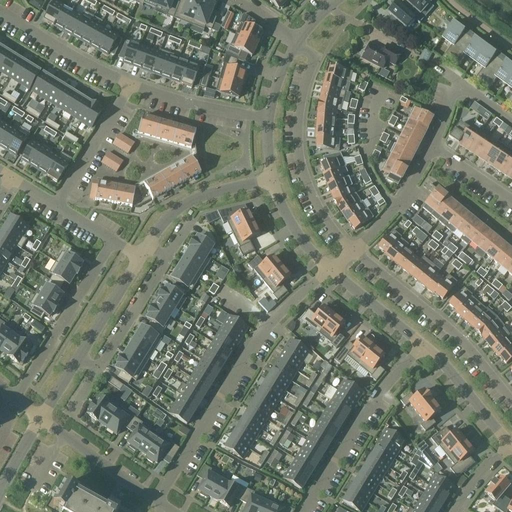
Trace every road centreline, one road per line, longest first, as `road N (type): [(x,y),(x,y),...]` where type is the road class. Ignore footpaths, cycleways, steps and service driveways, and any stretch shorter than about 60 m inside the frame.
road 1 (residential): [(330,269),(262,326),(156,501)]
road 2 (residential): [(353,252),(305,173),(301,144),(313,61),(297,40)]
road 3 (residential): [(511,397),(458,334),(353,252)]
road 4 (residential): [(304,511),(381,392),(423,345)]
road 5 (residential): [(15,396),(113,240)]
road 6 (residential): [(0,11),(130,84)]
road 7 (tertiary): [(147,244),(185,204),(271,179)]
road 8 (residential): [(41,417),(156,501)]
road 9 (residential): [(130,84),(268,119)]
road 10 (residential): [(130,84),(56,205)]
road 11 (residential): [(167,256),(97,370)]
road 12 (tertiary): [(509,443),(423,345)]
road 13 (residential): [(436,143),(458,83),(511,121)]
road 14 (residential): [(394,207),(364,157),(382,89)]
road 15 (tertiary): [(76,357),(140,255)]
road 16 (tertiary): [(423,345),(330,269)]
